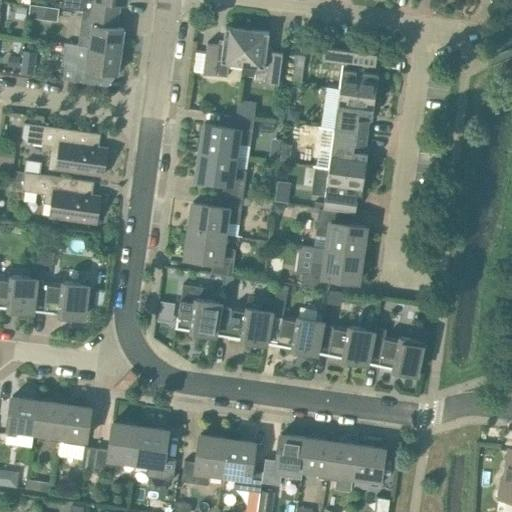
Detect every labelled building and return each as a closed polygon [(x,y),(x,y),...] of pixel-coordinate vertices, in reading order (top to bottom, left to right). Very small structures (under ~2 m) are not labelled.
[(127,4),(127,0),(63,0),(63,7),(83,10),(113,14),(115,3),(127,4)] [(30,4),(29,17),(39,18),(40,5),(30,4)] [(112,26),(113,14),(83,10),(79,34),(90,36),(89,47),(121,51),(124,28),(112,26)] [(229,62),(242,64),(247,29),(225,26),(223,44),(207,42),(203,73),(227,76),(229,62)] [(269,32),(247,29),(242,64),(256,66),(254,80),(279,83),(283,52),(267,50),(269,32)] [(117,74),(121,51),(89,47),(65,43),(62,64),(75,66),(73,81),(103,85),(105,72),(117,74)] [(343,62),(339,89),(375,94),(378,73),(372,72),(372,66),(375,67),(377,53),(324,46),(323,59),(343,62)] [(294,63),(292,82),(301,83),(303,65),(294,63)] [(375,94),(339,89),(334,128),(366,133),(368,120),(365,119),(366,114),(372,115),(375,94)] [(204,123),(200,151),(235,155),(237,143),(250,145),(254,118),(233,115),(231,126),(204,123)] [(79,130),(34,124),(24,122),(22,136),(28,144),(31,143),(52,145),(50,155),(50,166),(56,168),(103,175),(107,147),(77,143),(79,130)] [(366,133),(334,128),(329,168),(364,173),(367,152),(361,151),(362,146),(364,146),(366,133)] [(235,155),(200,151),(196,178),(224,182),(222,194),(243,196),(247,170),(234,168),(235,155)] [(362,194),(364,173),(329,168),(323,208),(340,210),(355,212),(357,199),(354,198),(355,193),(362,194)] [(72,178),(25,171),(15,170),(12,189),(45,193),(44,203),(51,204),(50,216),(96,223),(100,195),(70,191),(72,178)] [(242,205),(243,196),(222,194),(221,205),(193,201),(189,229),(224,234),(226,222),(239,223),(242,205)] [(243,196),(242,205),(249,206),(251,197),(243,196)] [(326,249),(362,253),(366,225),(338,222),(340,210),(323,208),(319,207),(315,234),(328,236),(326,249)] [(224,234),(189,229),(185,257),(213,260),(211,272),(224,274),(231,275),(232,275),(236,248),(223,246),(224,234)] [(362,253),(326,249),(325,261),(312,259),(310,274),(302,273),(300,285),(329,289),(330,277),(358,281),(362,253)] [(84,316),(88,284),(62,281),(62,284),(44,282),(46,265),(37,264),(36,278),(32,310),(33,310),(33,309),(58,312),(58,313),(84,316)] [(224,274),(222,287),(232,289),(234,276),(232,275),(231,275),(224,274)] [(7,307),(32,310),(36,278),(11,275),(10,279),(0,277),(0,305),(7,306),(7,307)] [(215,334),(219,305),(220,302),(205,299),(207,287),(183,283),(176,326),(190,329),(190,330),(215,334)] [(343,291),(329,289),(327,303),(341,305),(343,291)] [(271,315),(271,311),(246,307),(245,310),(219,305),(215,334),(215,333),(241,337),(241,338),(266,343),(266,342),(271,315)] [(296,319),(271,315),(266,342),(291,346),(291,347),(316,352),(321,324),(322,321),(297,316),(296,319)] [(367,362),(367,361),(373,334),(374,331),(348,325),(348,329),(321,324),(316,352),(317,352),(317,351),(342,356),(342,357),(367,362)] [(398,339),(373,334),(367,361),(392,367),(392,368),(417,373),(424,342),(399,336),(398,339)] [(18,428),(34,430),(38,399),(12,395),(7,433),(17,435),(18,428)] [(64,403),(38,399),(34,430),(50,433),(49,440),(59,441),(64,403)] [(64,403),(59,441),(84,444),(81,466),(94,468),(97,447),(85,446),(91,406),(64,403)] [(97,447),(94,468),(121,472),(123,459),(136,461),(140,425),(113,422),(109,449),(97,447)] [(140,425),(136,461),(148,462),(146,475),(173,479),(176,458),(164,457),(168,429),(140,425)] [(302,468),(307,437),(280,433),(275,471),(285,473),(286,466),(302,468)] [(223,473),(227,438),(200,434),(196,461),(184,459),(181,480),(208,484),(210,471),(223,473)] [(318,477),(327,478),(332,440),(307,437),(302,468),(319,470),(318,477)] [(255,441),(227,438),(223,473),(235,474),(233,488),(260,491),(263,470),(251,469),(255,441)] [(337,473),(354,475),(358,444),(332,440),(327,478),(336,480),(337,473)] [(384,447),(358,444),(354,475),(370,477),(369,484),(379,486),(384,447)] [(511,448),(509,448),(506,468),(505,476),(502,476),(499,497),(511,499),(511,448)] [(53,482),(27,479),(26,487),(51,491),(53,482)] [(261,490),(258,511),(270,511),(274,491),(261,490)] [(378,496),(375,511),(387,511),(390,498),(378,496)] [(186,511),(188,502),(175,500),(173,511),(186,511)] [(161,501),(159,511),(171,511),(173,502),(161,501)]
